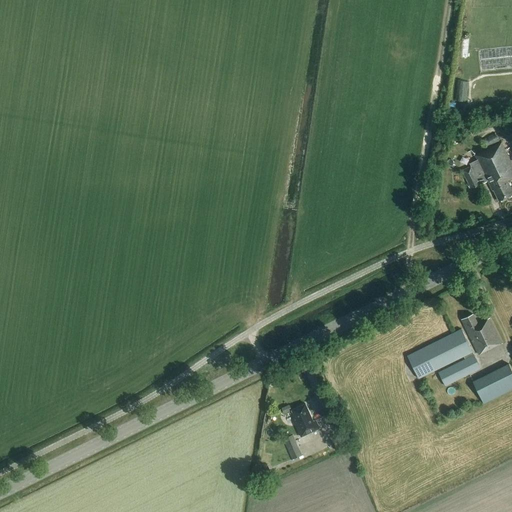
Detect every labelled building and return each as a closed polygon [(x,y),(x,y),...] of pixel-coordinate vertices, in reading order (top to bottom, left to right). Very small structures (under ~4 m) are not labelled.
[(459,55),(468,56),(471,36),(462,35),(459,55)] [(468,100),(469,80),(457,79),(457,99),(468,100)] [(452,129),(442,133),(445,140),(444,141),(447,147),(457,143),(452,129)] [(470,164),(471,166),(462,171),(471,189),(480,185),(480,184),(488,181),(492,191),(494,190),(499,201),(511,195),(511,190),(507,181),(511,178),(511,164),(501,143),(475,156),(477,160),(470,164)] [(473,314),(462,320),(479,355),(501,344),(489,318),(478,324),(473,314)] [(461,329),(407,356),(418,379),(464,356),(465,359),(438,373),(445,386),(481,368),(461,329)] [(483,376),(473,381),(484,403),(511,389),(511,369),(509,364),(483,376)] [(314,421),(306,404),(292,410),(296,419),(294,420),(301,437),(319,428),(316,420),(314,421)] [(292,460),(302,456),(293,435),(282,440),(292,460)] [(341,436),(332,440),(337,451),(346,447),(341,436)] [(265,476),(267,467),(270,456),(262,454),(256,480),(266,482),(267,477),(265,476)]
